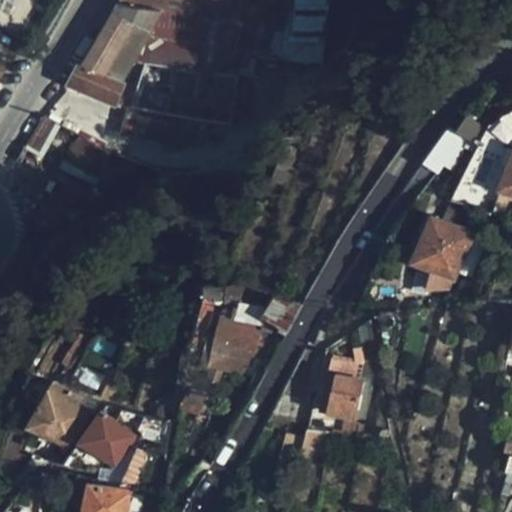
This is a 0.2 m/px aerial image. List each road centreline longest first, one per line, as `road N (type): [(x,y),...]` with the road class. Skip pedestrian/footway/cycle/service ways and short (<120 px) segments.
road 1 (residential): [(511,52),(443,109),(339,260),(196,511)]
road 2 (residential): [(0,146),(91,0)]
